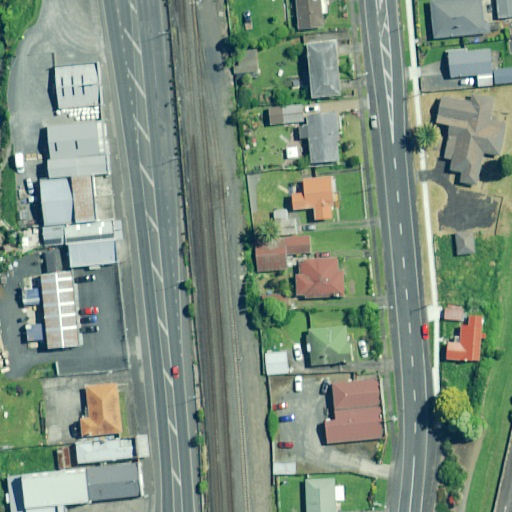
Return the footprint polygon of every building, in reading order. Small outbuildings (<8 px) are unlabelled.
[(295,0),(298,29),(324,27),(322,12),(326,12),(325,0),(295,0)] [(488,21),(495,21),(492,0),(439,0),(430,1),(434,38),(489,33),(488,21)] [(511,16),(511,0),(496,0),(498,18),(511,16)] [(340,95),(336,42),(308,45),(312,98),(340,95)] [(492,85),(490,49),(448,52),(450,77),(478,75),(479,86),(492,85)] [(257,73),(257,50),(234,50),(235,73),(257,73)] [(80,56),(56,58),(61,119),(106,116),(102,76),(82,78),(80,56)] [(496,84),(511,82),(511,68),(495,69),(496,84)] [(494,97),(472,94),(471,101),(441,96),(437,123),(450,125),(445,158),(452,159),(450,170),(462,172),(460,182),(477,185),(482,153),(499,156),(506,115),(492,112),(494,97)] [(303,122),(302,105),(282,106),(283,123),(303,122)] [(339,135),(342,135),(342,118),(338,118),(338,114),(307,116),(308,126),(299,127),(300,138),(309,137),(310,163),(340,161),(339,135)] [(110,130),(51,135),(55,190),(101,187),(114,186),(110,130)] [(293,209),(309,208),(310,215),(314,214),(314,220),(334,218),(332,202),(336,202),(334,177),(303,180),(304,193),(292,194),(293,209)] [(101,187),(55,190),(47,191),(50,238),(105,233),(101,187)] [(287,209),(273,211),(273,221),(287,220),(287,209)] [(276,224),(277,238),(255,239),(257,271),(286,269),(285,255),(310,253),(309,236),(296,237),(295,223),(276,224)] [(126,232),(105,233),(74,236),(78,277),(129,273),(126,232)] [(474,254),(473,232),(456,233),(457,254),(474,254)] [(337,259),(307,260),(298,267),(299,276),(296,276),(296,295),(303,295),(303,298),(344,297),(343,270),(338,270),(337,259)] [(80,283),(51,285),(57,360),(86,357),(80,283)] [(463,309),(445,307),(444,319),(462,320),(463,309)] [(461,324),(461,337),(455,336),(455,343),(447,343),(447,360),(480,361),(482,315),(469,315),(469,324),(461,324)] [(351,326),(306,330),(307,352),(310,352),(311,365),(360,361),(358,346),(353,346),(351,326)] [(287,373),(285,352),(265,353),(267,374),(287,373)] [(380,407),(378,379),(332,383),(335,410),(335,419),(325,420),(327,443),(383,439),(380,407)] [(124,441),(120,388),(91,390),(93,420),(84,421),(86,444),(124,441)] [(141,442),(80,450),(83,474),(145,466),(141,442)] [(137,471),(12,488),(14,511),(97,511),(97,510),(142,504),(137,471)] [(335,511),(335,500),(344,500),(343,487),(334,488),(334,478),(305,479),(306,511),(335,511)]
